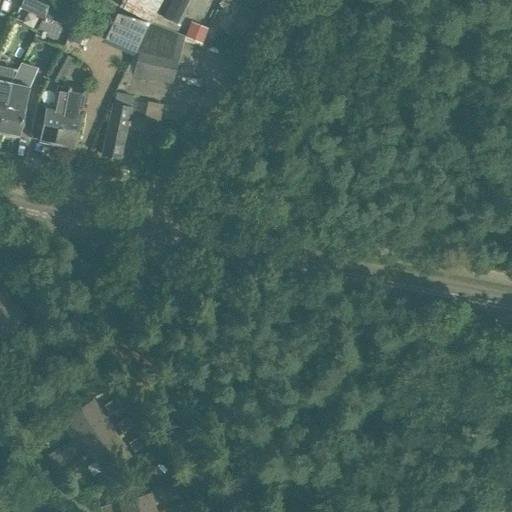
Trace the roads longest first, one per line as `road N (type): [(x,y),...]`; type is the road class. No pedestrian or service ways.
road 1 (secondary): [(511,308),(145,234)]
road 2 (residential): [(278,0),(166,170),(145,234)]
road 3 (secondary): [(145,234),(0,205)]
